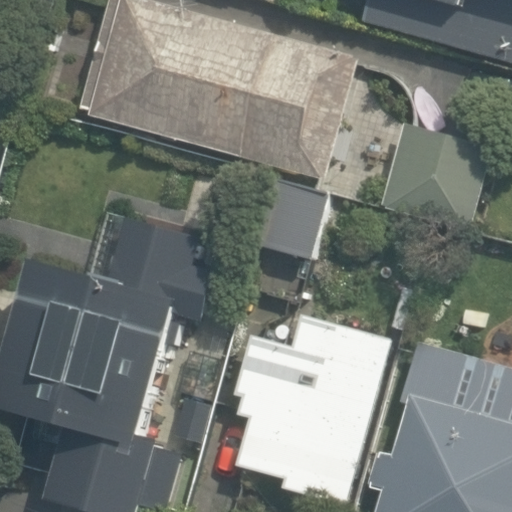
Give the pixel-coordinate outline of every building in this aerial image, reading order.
[(119,0),(89,112),(334,179),(367,59),(152,0),(119,0)] [(295,0),(295,3),(496,57),(511,0),(295,0)] [(3,190),(84,211),(107,127),(26,105),(3,190)] [(390,207),(480,231),(502,149),(412,125),(390,207)] [(268,248),(321,262),(338,196),(286,181),(268,248)] [(37,269),(0,411),(0,412),(55,427),(51,445),(97,457),(103,436),(152,449),(188,310),(213,316),(225,272),(205,266),(213,232),(137,212),(120,277),(109,274),(106,287),(37,269)] [(289,485),(354,503),(400,336),(308,310),(300,341),(258,330),(241,391),(249,393),(244,411),(257,415),(243,463),(291,476),(289,485)] [(385,511),(511,511),(511,364),(426,342),(409,404),(416,406),(403,453),(391,450),(385,453),(377,483),(380,489),(391,492),(385,511)]
